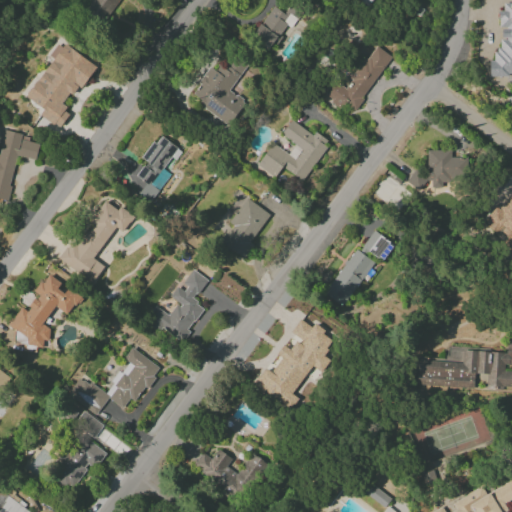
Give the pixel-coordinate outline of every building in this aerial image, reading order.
[(91,0),(86,8),(105,20),(118,0),(91,0)] [(511,4),(500,4),(499,28),(501,28),(500,50),(493,50),(493,60),(489,60),(489,76),(511,76),(511,4)] [(290,28),(299,16),(288,8),(283,14),(273,6),(251,38),(268,50),(286,25),(290,28)] [(27,99),(43,109),(39,115),(60,128),(70,111),(62,106),(74,86),(81,90),(97,65),(61,44),(27,99)] [(391,57),(374,45),(344,88),(335,82),(325,96),(351,114),(391,57)] [(228,91),(247,65),(233,56),(222,72),(211,64),(197,84),(199,86),(193,94),(201,100),(198,104),(228,126),(245,103),(228,91)] [(302,181),(329,142),(315,132),(313,136),(291,120),(280,135),(295,145),(288,155),(272,143),(257,165),(274,177),(281,167),(302,181)] [(0,199),(7,201),(16,156),(35,160),(38,144),(29,142),(30,136),(2,130),(0,139),(0,199)] [(141,159),(145,162),(135,176),(149,186),(177,148),(158,134),(141,159)] [(427,150),(426,173),(410,172),(410,186),(421,186),(421,181),(430,181),(430,188),(442,188),(442,182),(457,182),(457,175),(465,175),(465,158),(450,158),(450,151),(427,150)] [(511,248),(511,194),(510,193),(483,224),(511,248)] [(228,223),(231,225),(219,243),(243,259),(253,245),(249,243),(269,214),(246,198),(228,223)] [(92,258),(115,228),(121,232),(133,217),(119,207),(116,210),(107,203),(74,245),(70,242),(58,258),(91,284),(103,267),(92,258)] [(394,245),(374,230),(361,248),(380,263),(394,245)] [(342,308),(373,262),(354,249),(323,295),(342,308)] [(179,343),(204,308),(193,301),(207,281),(192,270),(180,286),(178,285),(169,297),(177,303),(168,316),(156,307),(147,319),(179,343)] [(12,342),(42,348),(43,340),(48,341),(50,329),(42,325),(53,308),(55,308),(69,316),(81,295),(77,294),(76,294),(58,290),(60,282),(46,274),(35,293),(38,295),(29,310),(28,311),(19,309),(9,326),(14,329),(12,342)] [(416,385),(473,389),(475,373),(486,374),(485,386),(511,388),(511,371),(504,371),(504,364),(511,364),(511,339),(507,339),(506,353),(462,350),(461,363),(418,360),(416,385)] [(95,415),(107,398),(122,408),(129,399),(135,403),(159,367),(131,348),(123,359),(127,362),(104,394),(79,377),(66,396),(95,415)] [(102,425),(83,411),(74,424),(93,438),(102,425)] [(106,454),(80,435),(49,477),(68,491),(89,463),(96,467),(106,454)] [(252,453),(236,474),(226,466),(231,460),(218,449),(210,459),(202,453),(192,466),(239,502),(261,473),(258,471),(265,463),(252,453)] [(435,481),(431,471),(422,474),(425,484),(435,481)] [(506,511),(508,511),(503,503),(511,498),(511,480),(483,495),(480,490),(435,511),(506,511)] [(390,499),(368,482),(361,492),(384,508),(390,499)] [(30,511),(0,493),(0,511),(30,511)]
